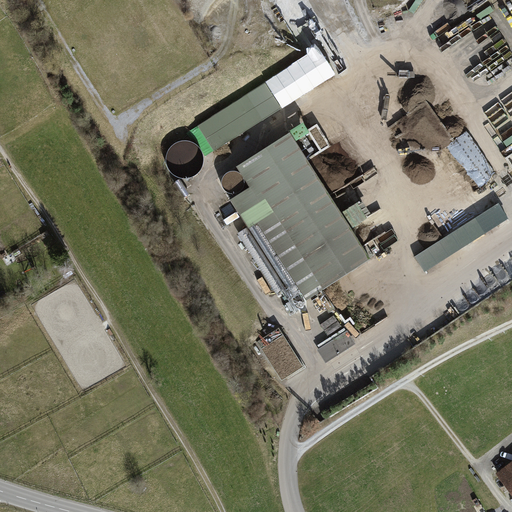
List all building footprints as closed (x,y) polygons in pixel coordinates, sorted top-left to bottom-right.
[(199,126),(215,153),(281,113),(265,86),(199,126)] [(238,171),(252,193),(234,204),(297,307),(315,296),(370,263),(293,137),(238,171)] [(414,257),(425,274),(508,222),(497,205),(414,257)] [(344,329),(314,348),(323,362),(353,344),(344,329)] [(511,463),(496,474),(511,498),(511,463)]
